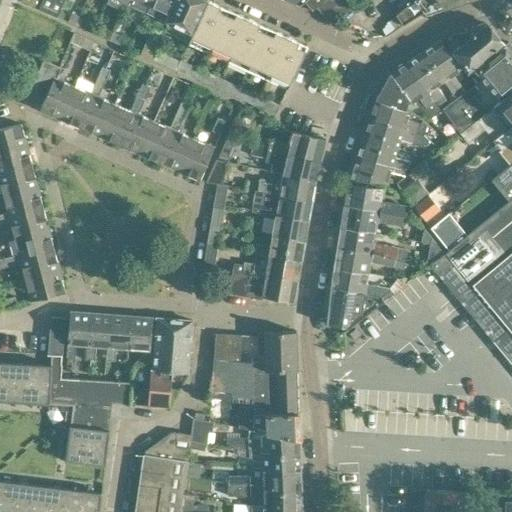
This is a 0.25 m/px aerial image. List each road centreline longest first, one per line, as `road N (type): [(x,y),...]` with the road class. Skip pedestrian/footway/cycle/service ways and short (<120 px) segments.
road 1 (residential): [(185,306),(198,194),(72,138),(44,166),(80,300)]
road 2 (residential): [(374,61),(334,151),(309,315)]
road 3 (residential): [(208,309),(198,401),(121,448),(113,511)]
road 4 (residential): [(309,315),(316,511)]
road 5 (residential): [(493,0),(419,30),(374,61)]
road 6 (residential): [(374,61),(255,0)]
